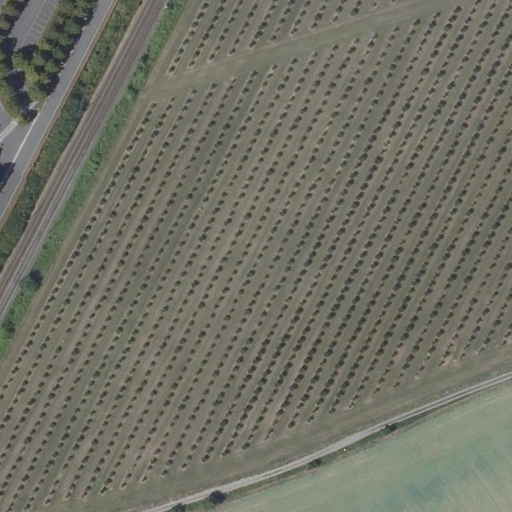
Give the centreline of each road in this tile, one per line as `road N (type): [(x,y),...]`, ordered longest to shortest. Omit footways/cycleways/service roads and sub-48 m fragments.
road 1 (track): [(152,511),(511,375)]
road 2 (tertiary): [(107,0),(0,206)]
